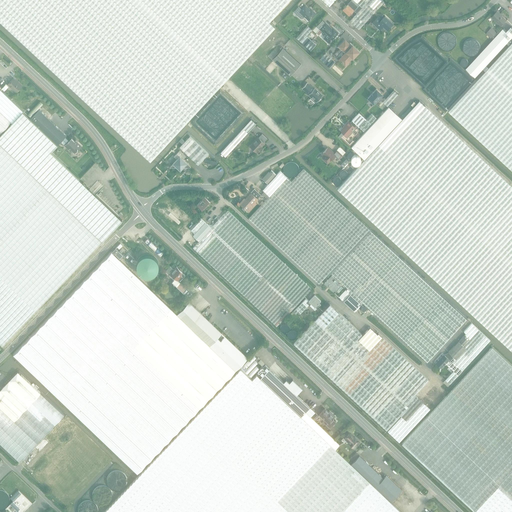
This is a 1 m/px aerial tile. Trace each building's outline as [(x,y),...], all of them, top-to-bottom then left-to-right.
[(0,0),(0,23),(1,22),(150,161),(275,27),(271,23),(291,0),(0,0)] [(357,13),(362,7),(354,0),(351,0),(342,10),(349,15),(354,10),(357,13)] [(354,0),(362,7),(357,13),(349,21),(359,30),(363,25),(385,2),(382,0),(354,0)] [(303,18),(304,16),(309,21),(316,13),(311,10),(310,10),(305,6),(302,10),(299,7),(294,12),(301,18),(303,18)] [(501,25),(506,19),(502,16),(497,12),(492,17),(501,25)] [(385,16),(381,20),(378,16),(372,23),(379,29),(381,26),(388,18),(385,16)] [(381,26),(382,27),(383,26),(387,30),(393,23),(388,18),(381,26)] [(322,21),(317,26),(320,29),(324,32),(327,35),(324,38),(325,39),(325,40),(327,42),(328,42),(329,42),(332,39),(338,33),(333,28),(332,29),(331,28),(325,23),(322,21)] [(307,36),(312,30),(307,26),(296,38),(311,51),(316,45),(307,36)] [(493,40),(466,69),(475,77),(483,69),(486,71),(489,68),(486,65),(511,37),(511,28),(510,27),(506,32),(502,29),(493,40)] [(490,29),(486,33),(491,38),(495,33),(490,29)] [(455,40),(455,38),(455,36),(454,35),(453,34),(452,33),(450,32),(447,31),(446,31),(444,32),(442,33),(441,34),(440,35),(439,36),(439,38),(439,39),(439,41),(439,43),(440,44),(441,45),(442,47),(444,47),(445,48),(446,48),(449,48),(450,47),(451,47),(453,46),(454,45),(455,43),(455,42),(455,40)] [(353,57),(358,52),(353,46),(352,47),(350,45),(345,40),(340,45),(347,52),(340,60),(342,62),(343,63),(345,65),(353,57)] [(511,43),(489,68),(486,71),(449,112),(511,169),(511,43)] [(301,64),(283,48),(272,59),(290,75),(301,64)] [(320,59),(329,68),(335,62),(325,53),(320,59)] [(16,91),(22,85),(18,81),(18,82),(13,77),(7,83),(16,91)] [(307,82),(302,88),(309,94),(308,95),(316,102),(318,99),(319,100),(321,98),(320,97),(322,95),(314,87),(314,88),(307,82)] [(0,133),(11,122),(12,123),(22,112),(23,111),(0,88),(0,133)] [(371,94),(368,98),(374,104),(382,94),(376,89),(373,92),(372,92),(373,93),(371,94)] [(393,90),(385,99),(390,103),(398,94),(393,90)] [(511,186),(419,101),(402,119),(365,159),(364,160),(337,189),(511,350),(511,186)] [(402,119),(388,107),(351,147),(365,159),(402,119)] [(61,142),(64,145),(68,140),(65,137),(66,136),(39,109),(30,119),(57,145),(61,142)] [(122,219),(91,190),(85,185),(51,152),(57,145),(30,119),(22,112),(12,123),(0,135),(0,341),(3,344),(122,219)] [(359,113),(352,120),(357,125),(359,127),(364,131),(370,124),(366,120),(359,113)] [(371,114),(366,120),(370,124),(376,118),(372,113),(371,114)] [(256,124),(251,119),(220,153),(225,157),(256,124)] [(348,121),(340,130),(342,132),(347,136),(355,127),(356,128),(357,129),(359,127),(357,125),(352,120),(350,122),(348,121)] [(258,137),(250,146),(256,152),(257,151),(257,152),(261,149),(260,148),(264,143),(263,142),(267,139),(262,134),(259,138),(258,137)] [(180,148),(198,165),(209,154),(190,136),(180,148)] [(71,139),(64,146),(70,151),(71,150),(74,152),(77,149),(78,150),(80,147),(81,146),(77,142),(76,143),(71,139)] [(334,153),(328,147),(323,153),(326,156),(323,159),(327,163),(330,160),(331,160),(335,156),(339,159),(342,155),(336,150),(334,153)] [(174,157),(177,159),(169,168),(177,167),(180,170),(183,167),(191,167),(182,158),(185,155),(180,150),(174,157)] [(215,161),(215,160),(215,158),(214,157),(212,156),(210,155),(209,155),(208,156),(207,157),(206,157),(206,158),(205,160),(205,162),(206,164),(207,164),(208,165),(210,165),(212,165),(213,165),(214,164),(215,163),(215,162),(215,161)] [(349,161),(346,158),(340,165),(343,168),(349,161)] [(297,170),(297,169),(297,168),(297,167),(296,165),(295,164),(294,163),(293,163),(291,162),(290,162),(289,162),(287,163),(286,163),(285,164),(284,165),(283,166),(283,168),(283,169),(283,171),(283,172),(284,173),(285,174),(286,175),(287,176),(288,176),(290,177),(291,177),(292,176),(294,175),(295,175),(296,174),(297,172),(297,171),(297,170)] [(287,177),(269,196),(266,199),(259,207),(248,219),(288,255),(316,282),(321,282),(326,276),(328,277),(331,274),(330,273),(370,230),(357,218),(332,195),(304,169),(291,182),(287,177)] [(264,191),(269,196),(287,177),(280,171),(276,175),(271,170),(269,172),(268,171),(262,178),(268,184),(262,190),(264,191)] [(260,195),(253,190),(240,204),(243,207),(241,209),(244,211),(246,210),(249,212),(252,209),(249,207),(260,195)] [(262,194),(261,196),(263,196),(264,196),(266,198),(266,199),(269,196),(264,191),(262,194)] [(205,197),(197,205),(202,210),(210,202),(209,201),(212,199),(207,194),(205,194),(204,196),(205,197)] [(227,210),(211,228),(199,241),(193,248),(236,289),(277,326),(277,327),(305,297),(312,289),(227,210)] [(211,228),(202,220),(200,218),(190,229),(192,231),(194,234),(193,235),(199,241),(211,228)] [(330,273),(331,274),(347,289),(345,290),(361,304),(362,303),(427,363),(467,320),(443,298),(370,230),(330,273)] [(137,473),(177,432),(199,409),(134,346),(171,308),(113,254),(113,253),(116,255),(120,251),(116,247),(13,355),(137,473)] [(129,253),(126,256),(132,262),(135,259),(129,253)] [(159,269),(165,263),(159,258),(159,257),(156,253),(149,260),(159,269)] [(186,288),(179,281),(185,275),(176,266),(173,269),(170,266),(165,272),(174,280),(172,282),(177,286),(183,292),(186,288)] [(337,286),(331,281),(334,278),(331,275),(324,284),(334,293),(339,287),(341,285),(339,283),(337,286)] [(345,290),(339,297),(354,312),(361,304),(345,290)] [(314,295),(309,301),(306,303),(309,305),(311,303),(316,309),(320,305),(318,303),(320,301),(314,295)] [(309,301),(306,298),(294,311),(296,314),(298,312),(300,313),(309,305),(306,303),(309,301)] [(189,301),(177,314),(171,308),(134,346),(199,409),(248,358),(189,301)] [(388,432),(399,443),(430,409),(415,395),(428,380),(381,336),(369,350),(358,340),(362,335),(330,305),(294,343),(342,389),(388,432)] [(289,327),(289,326),(289,325),(287,323),(286,322),(284,322),(283,322),(282,322),(280,323),(279,324),(279,325),(278,327),(279,329),(279,330),(280,331),(281,332),(282,332),(284,333),(285,332),(286,332),(288,331),(289,329),(289,327)] [(448,359),(445,363),(447,364),(447,365),(453,371),(445,380),(450,384),(490,340),(479,330),(472,323),(463,333),(465,335),(469,339),(464,345),(466,347),(455,359),(449,353),(445,356),(448,359)] [(369,350),(381,336),(378,333),(377,334),(370,327),(362,335),(358,340),(369,350)] [(297,335),(297,334),(297,333),(296,331),(295,331),(294,330),(293,330),(292,329),(291,329),(290,330),(288,331),(287,332),(287,333),(287,335),(287,336),(287,337),(288,339),(289,339),(290,340),(292,340),(293,340),(294,340),(296,339),(297,337),(297,336),(297,335)] [(465,335),(459,342),(458,341),(448,352),(449,353),(455,359),(466,347),(464,345),(469,339),(465,335)] [(511,511),(511,365),(493,347),(402,444),(474,511),(499,511),(501,510),(504,511),(511,511)] [(445,356),(443,354),(435,363),(441,368),(445,363),(448,359),(445,356)] [(265,365),(256,374),(260,377),(269,368),(265,365)] [(261,377),(260,378),(301,417),(330,444),(334,440),(305,412),(310,407),(297,395),(303,389),(293,379),(290,383),(286,380),(284,382),(269,368),(261,377)] [(241,369),(104,511),(265,511),(330,444),(301,417),(260,378),(257,375),(252,380),(241,369)] [(17,371),(0,389),(0,409),(13,422),(41,393),(32,384),(17,371)] [(436,404),(441,398),(436,393),(435,394),(430,389),(429,391),(428,391),(427,392),(428,392),(426,394),(436,404)] [(0,442),(20,461),(64,414),(41,393),(13,422),(0,409),(0,442)] [(333,418),(335,416),(329,411),(328,413),(324,409),(319,415),(328,423),(326,425),(330,428),(335,422),(332,419),(333,419),(333,418)] [(354,448),(360,442),(354,436),(354,437),(350,433),(344,438),(354,448)] [(330,444),(265,511),(400,511),(390,502),(351,464),(330,444)] [(353,462),(351,464),(390,502),(402,490),(386,475),(383,478),(360,456),(359,455),(355,460),(353,462)] [(18,491),(11,499),(14,501),(21,493),(18,491)] [(13,502),(10,504),(13,507),(15,509),(17,511),(20,508),(13,502)]
